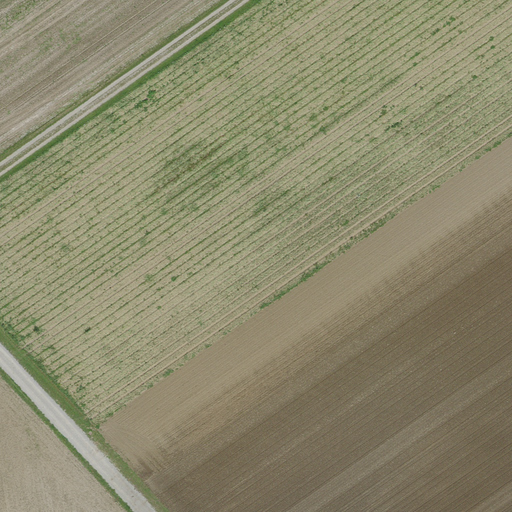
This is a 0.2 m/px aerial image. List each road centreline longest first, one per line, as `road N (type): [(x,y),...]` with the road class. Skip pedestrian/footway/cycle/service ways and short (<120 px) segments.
road 1 (track): [(0,170),(243,0)]
road 2 (track): [(0,351),(142,511)]
